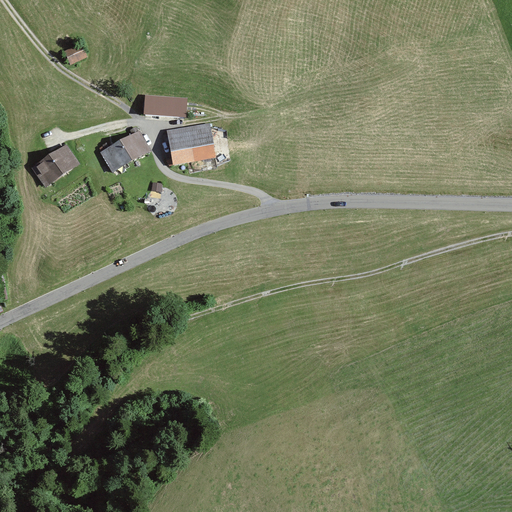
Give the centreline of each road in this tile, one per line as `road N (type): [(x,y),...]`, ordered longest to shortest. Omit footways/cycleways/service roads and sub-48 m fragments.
road 1 (track): [(511,234),(159,327),(71,398),(30,511)]
road 2 (tertiary): [(511,205),(338,201),(247,215),(0,321)]
road 3 (track): [(1,0),(57,64),(149,125),(168,172),(258,193),(274,209)]
